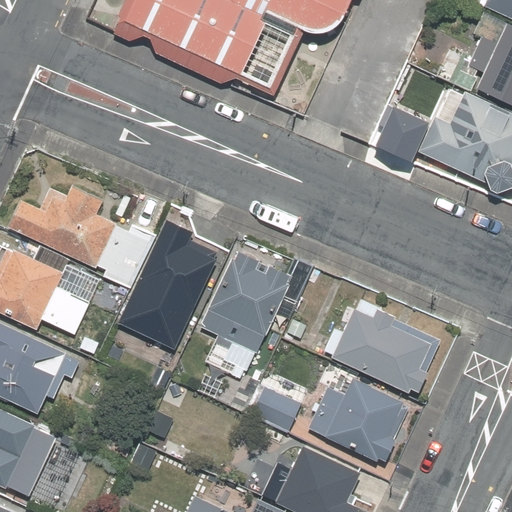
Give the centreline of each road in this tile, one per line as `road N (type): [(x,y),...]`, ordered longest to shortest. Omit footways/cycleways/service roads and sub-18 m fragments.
road 1 (residential): [(10,62),(511,269)]
road 2 (residential): [(511,377),(451,511)]
